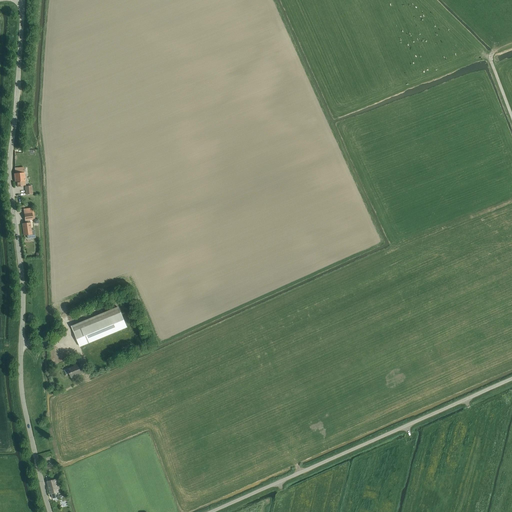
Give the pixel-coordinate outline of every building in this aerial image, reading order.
[(14,174),(15,182),(15,183),(17,183),(17,187),(25,186),(23,168),(14,168),(15,174),(14,174)] [(31,210),(23,211),(25,221),(25,223),(22,224),(24,236),(28,235),(29,238),(36,237),(35,230),(31,230),(30,221),(33,220),(35,219),(34,213),(32,213),(31,210)] [(72,326),(74,332),(121,313),(118,307),(72,326)] [(80,347),(127,328),(121,313),(74,332),(80,347)] [(68,369),(71,378),(82,374),(77,363),(74,365),(74,366),(68,369)] [(51,493),(53,498),(59,497),(58,492),(60,491),(57,479),(47,482),(50,494),(51,493)]
